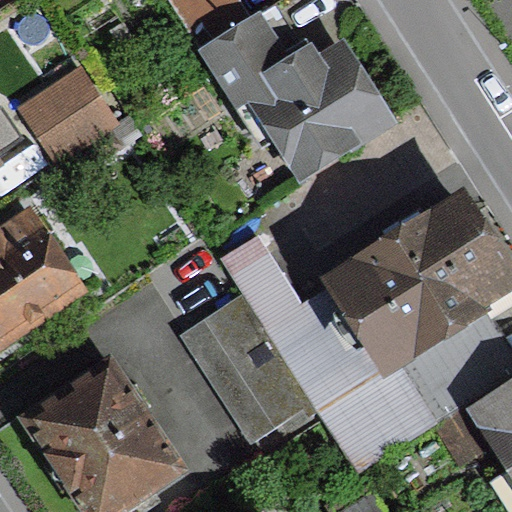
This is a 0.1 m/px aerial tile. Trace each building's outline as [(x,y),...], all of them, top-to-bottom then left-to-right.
[(167,0),(200,50),(254,15),(243,0),(167,0)] [(200,50),(195,53),(253,141),(264,134),(299,188),(395,127),(340,42),(320,55),(313,44),(304,49),(274,2),(254,15),(200,50)] [(119,130),(78,66),(17,106),(59,170),(119,130)] [(303,306),(259,237),(219,263),(241,297),(314,411),(350,469),(428,419),(459,400),(511,366),(511,346),(489,310),(511,294),(511,279),(458,196),(321,283),(326,292),(303,306)] [(0,360),(92,298),(30,207),(0,226),(0,360)] [(314,411),(241,297),(179,336),(251,451),(314,411)] [(130,511),(188,474),(112,361),(18,424),(77,511),(130,511)] [(491,449),(506,473),(487,485),(503,511),(511,511),(511,383),(467,412),(491,449)] [(491,449),(467,412),(459,400),(428,419),(460,469),(491,449)] [(386,511),(365,477),(321,503),(326,511),(386,511)]
